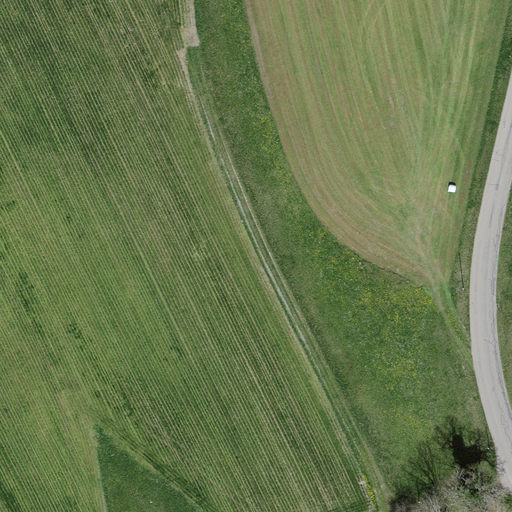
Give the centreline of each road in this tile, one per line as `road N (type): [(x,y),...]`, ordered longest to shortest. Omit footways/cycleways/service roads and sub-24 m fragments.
road 1 (track): [(378,511),(322,359),(215,141)]
road 2 (tertiary): [(511,117),(479,291),(484,359),(511,458)]
